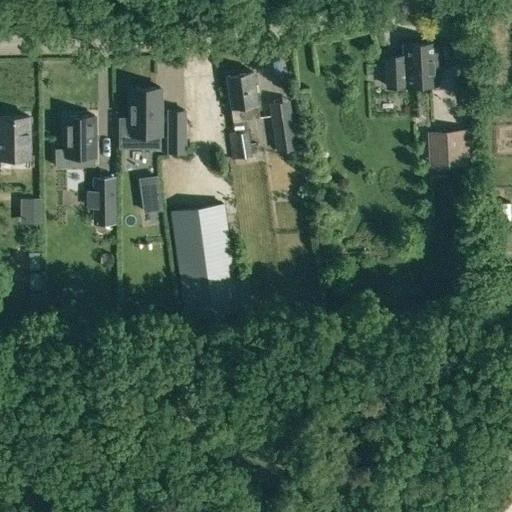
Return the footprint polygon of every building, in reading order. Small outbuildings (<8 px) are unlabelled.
[(404,55),(385,56),(387,86),(438,83),(435,42),(403,44),(404,55)] [(254,72),(226,76),(233,121),(260,117),(254,72)] [(160,133),(160,87),(130,87),(130,117),(120,117),(120,146),(159,146),(159,133),(160,133)] [(270,104),(273,127),(275,145),(276,150),(296,147),(290,101),(270,104)] [(169,105),(169,146),(187,146),(187,104),(169,105)] [(64,147),(55,147),(55,166),(95,165),(94,115),(64,115),(64,147)] [(29,117),(0,116),(0,156),(29,157),(29,117)] [(406,126),(407,167),(472,164),(470,123),(406,126)] [(247,130),(228,133),(232,158),(250,155),(247,130)] [(113,177),(95,177),(95,192),(102,192),(102,205),(95,205),(95,222),(113,222),(113,177)] [(158,191),(142,194),(144,210),(161,208),(158,191)] [(19,208),(38,208),(38,196),(19,196),(19,208)] [(170,210),(185,318),(239,310),(224,202),(170,210)] [(505,222),(511,221),(511,209),(503,211),(505,222)] [(510,242),(509,225),(490,225),(490,243),(510,242)]
